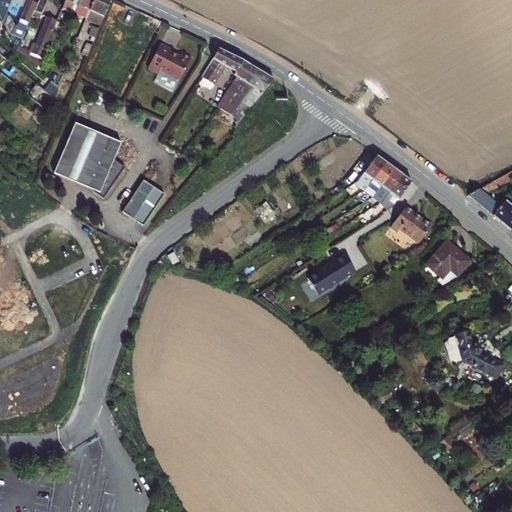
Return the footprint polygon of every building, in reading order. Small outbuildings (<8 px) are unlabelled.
[(0,0),(0,16),(3,23),(6,14),(11,1),(11,0),(0,0)] [(19,48),(37,4),(29,0),(18,26),(15,25),(10,37),(17,51),(19,48)] [(25,0),(23,6),(15,25),(18,26),(29,0),(28,0),(25,0)] [(48,0),(46,0),(39,0),(35,11),(42,14),(48,0)] [(65,0),(58,19),(64,21),(68,12),(70,12),(73,4),(78,6),(80,0),(65,0)] [(80,0),(78,6),(74,17),(77,18),(78,16),(86,19),(94,0),(80,0)] [(94,0),(86,19),(101,26),(104,18),(111,0),(94,0)] [(163,23),(140,13),(136,22),(158,33),(160,28),(163,23)] [(10,37),(15,25),(10,17),(10,16),(6,14),(3,23),(10,37)] [(40,60),(57,21),(52,19),(47,17),(36,45),(32,54),(31,56),(40,60)] [(92,36),(95,38),(99,30),(92,27),(89,35),(92,36)] [(82,54),(87,57),(92,46),(87,44),(82,54)] [(174,51),(160,44),(148,69),(158,74),(160,71),(179,80),(191,58),(181,53),(179,56),(173,53),(174,51)] [(29,52),(19,48),(17,51),(37,68),(39,64),(28,59),(30,53),(29,52)] [(231,55),(219,49),(202,76),(215,84),(226,68),(235,73),(233,75),(237,77),(216,107),(220,110),(230,116),(253,89),(243,82),(252,66),(244,61),(231,55)] [(263,72),(252,66),(243,82),(253,89),(230,116),(237,120),(235,123),(237,125),(239,122),(274,79),(263,72)] [(44,91),(53,98),(58,86),(53,82),(44,91)] [(75,123),(54,173),(74,180),(95,187),(92,190),(106,199),(125,166),(114,159),(121,142),(104,135),(103,137),(80,127),(81,125),(75,123)] [(34,131),(29,140),(34,144),(38,134),(34,131)] [(367,187),(385,163),(381,159),(376,156),(357,183),(354,185),(361,189),(364,185),(367,187)] [(372,198),(394,169),(390,166),(385,163),(367,187),(363,192),(372,198)] [(398,172),(394,169),(372,198),(371,200),(376,204),(377,203),(380,204),(402,175),(398,172)] [(511,171),(469,196),(481,206),(493,215),(500,207),(485,194),(511,179),(511,171)] [(407,179),(402,175),(380,204),(386,211),(392,208),(411,182),(407,179)] [(143,226),(164,195),(144,181),(123,212),(143,226)] [(511,206),(505,201),(500,207),(493,215),(499,220),(504,225),(510,230),(511,228),(511,206)] [(418,217),(404,208),(390,227),(398,233),(400,229),(419,243),(431,227),(418,217)] [(314,226),(306,231),(309,235),(317,231),(314,226)] [(440,278),(442,279),(449,270),(457,277),(470,262),(458,252),(446,242),(425,265),(440,278)] [(307,278),(317,295),(355,272),(345,255),(307,278)] [(465,277),(466,279),(481,270),(480,268),(465,277)] [(440,286),(457,277),(449,270),(442,279),(440,278),(436,283),(440,286)] [(455,336),(456,338),(462,360),(462,361),(495,379),(502,366),(480,354),(480,352),(481,350),(480,349),(479,347),(478,346),(477,345),(475,344),(473,345),(472,338),(470,332),(455,336)] [(462,360),(456,338),(449,339),(445,344),(449,359),(454,361),(462,360)] [(451,437),(471,424),(467,417),(446,430),(451,437)] [(453,456),(459,451),(449,440),(444,445),(453,456)]
